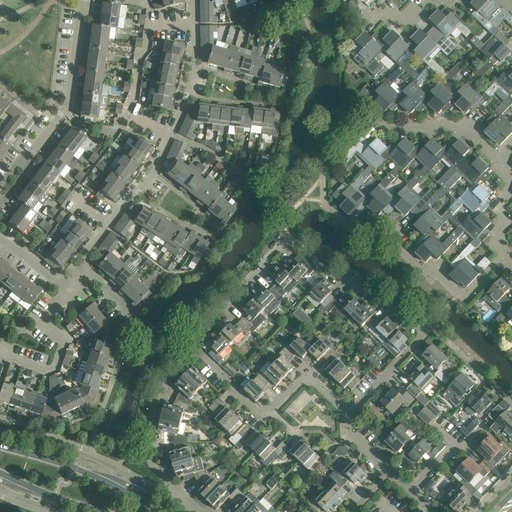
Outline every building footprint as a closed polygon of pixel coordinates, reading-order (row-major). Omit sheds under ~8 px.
[(162,0),(163,4),(158,5),(159,9),(185,3),(183,0),(162,0)] [(233,0),(234,2),(236,9),(247,6),(244,0),(233,0)] [(475,0),(471,5),(475,9),(476,10),(477,11),(478,12),(474,17),(484,27),(489,32),(494,27),(492,25),(490,23),(499,14),(501,15),(505,19),(511,26),(511,16),(495,0),(475,0)] [(99,10),(98,15),(118,17),(125,18),(127,6),(120,5),(105,3),(102,3),(102,10),(99,10)] [(470,32),(465,26),(446,8),(441,13),(439,11),(429,21),(446,36),(455,27),(466,37),(470,32)] [(238,14),(231,15),(233,22),(240,21),(239,19),(238,14)] [(98,15),(98,20),(100,20),(99,26),(110,28),(115,29),(123,30),(125,18),(118,17),(98,15)] [(89,32),(88,37),(108,39),(114,40),(115,29),(110,28),(99,26),(92,25),(91,32),(89,32)] [(475,36),(470,41),(480,50),(489,59),(495,64),(499,60),(503,64),(511,54),(511,53),(511,52),(506,47),(504,45),(499,40),(503,36),(496,28),(494,27),(489,32),(493,35),(494,37),(485,46),(484,45),(480,40),(475,36)] [(419,47),(414,52),(428,65),(433,70),(442,79),(443,79),(448,74),(447,74),(432,59),(429,62),(425,58),(437,45),(420,30),(411,40),(419,47)] [(419,47),(411,40),(410,39),(406,43),(393,31),(383,41),(391,48),(386,53),(400,66),(405,71),(414,80),(415,80),(419,75),(405,61),(411,55),(406,50),(409,47),(414,52),(419,47)] [(379,45),(369,36),(366,33),(357,43),(357,44),(349,52),(356,59),(360,55),(368,63),(364,66),(375,76),(378,73),(380,75),(385,71),(382,68),(383,68),(373,58),(381,48),(386,53),(391,48),(383,41),(379,45)] [(90,42),(89,48),(107,50),(108,39),(88,37),(88,42),(90,42)] [(447,38),(443,42),(452,51),(455,48),(457,46),(448,38),(448,37),(447,38)] [(162,54),(180,57),(181,51),(184,51),(185,47),(159,41),(158,46),(164,47),(162,54)] [(217,67),(223,50),(224,44),(217,41),(215,47),(213,47),(212,47),(211,51),(202,51),(201,57),(206,58),(204,63),(217,67)] [(438,47),(438,48),(447,56),(452,51),(443,42),(438,47)] [(223,71),(227,73),(235,47),(231,46),(229,52),(223,50),(217,67),(224,69),(223,71)] [(232,71),(238,73),(243,56),(237,54),(239,48),(235,47),(227,73),(231,74),(232,71)] [(250,58),(243,56),(238,73),(245,75),(244,78),(248,79),(255,53),(257,48),(253,47),(250,58)] [(86,54),(85,59),(105,62),(107,50),(89,48),(88,55),(86,54)] [(257,48),(255,53),(248,79),(252,80),(253,77),(259,79),(264,62),(258,60),(261,49),(257,48)] [(155,59),(154,63),(180,68),(181,64),(178,63),(180,57),(162,54),(161,60),(155,59)] [(87,65),(86,71),(104,73),(105,62),(85,59),(85,64),(87,65)] [(259,79),(257,85),(262,86),(262,83),(269,85),(274,68),(275,62),(265,59),(264,62),(259,79)] [(479,81),(495,64),(489,59),(458,92),(463,97),(455,105),(465,114),(472,107),(481,98),(468,85),(475,78),(479,81)] [(461,60),(447,74),(448,74),(443,79),(442,79),(430,92),(435,97),(428,104),(438,114),(444,107),(453,97),(441,85),(447,78),(450,81),(466,65),(461,60)] [(154,67),(153,69),(159,70),(158,75),(175,78),(177,72),(180,72),(180,68),(154,63),(154,67)] [(410,114),(417,107),(426,97),(425,97),(416,88),(433,70),(428,65),(419,75),(415,80),(414,80),(402,92),(407,97),(400,104),(410,114)] [(400,66),(375,92),(380,97),(373,103),(383,112),(395,100),(400,104),(407,97),(402,92),(398,97),(389,88),(405,71),(400,66)] [(279,91),(280,87),(285,88),(289,73),(274,68),(269,85),(275,87),(274,90),(279,91)] [(83,77),(82,82),(102,84),(104,73),(86,71),(85,77),(83,77)] [(486,93),(490,97),(500,87),(510,96),(511,94),(511,74),(509,78),(504,73),(486,93)] [(174,85),(175,78),(158,75),(157,81),(151,80),(150,84),(176,89),(177,85),(174,85)] [(84,87),(83,94),(101,96),(102,84),(82,82),(82,87),(84,87)] [(154,96),(171,99),(172,93),(175,94),(176,89),(150,84),(149,88),(155,89),(154,96)] [(417,107),(421,111),(428,104),(435,97),(430,92),(425,97),(426,97),(417,107)] [(444,107),(449,112),(455,105),(463,97),(458,92),(453,97),(444,107)] [(472,107),(476,112),(490,97),(486,93),(481,98),(472,107)] [(80,99),(79,105),(105,108),(107,97),(101,96),(83,94),(82,100),(80,99)] [(170,106),(171,99),(154,96),(152,102),(147,101),(146,105),(172,111),(173,106),(170,106)] [(503,102),(509,107),(511,103),(511,101),(508,97),(503,102)] [(0,98),(0,117),(5,111),(11,104),(6,100),(5,102),(0,98)] [(509,107),(503,102),(496,110),(501,114),(501,115),(502,115),(509,107)] [(0,133),(0,138),(6,142),(26,115),(11,104),(5,111),(14,117),(1,134),(0,133)] [(197,122),(207,124),(210,106),(196,104),(195,108),(190,108),(189,112),(197,116),(196,122),(197,122)] [(216,107),(210,106),(207,124),(212,124),(211,130),(217,131),(221,105),(216,104),(216,107)] [(104,120),(105,108),(79,105),(79,110),(81,110),(80,117),(104,120)] [(224,126),(229,126),(231,109),(225,108),(225,105),(221,105),(217,131),(223,132),(224,126)] [(258,106),(253,106),(252,112),(250,129),(250,132),(260,134),(261,128),(264,110),(257,109),(258,106)] [(238,139),(239,134),(242,107),(238,107),(237,110),(231,109),(229,126),(235,127),(234,139),(238,139)] [(246,108),(242,107),(239,134),(243,134),(243,128),(250,129),(252,112),(246,111),(246,108)] [(261,128),(260,134),(276,136),(277,130),(278,124),(279,113),(275,112),(275,109),(270,108),(270,111),(264,110),(261,128)] [(186,117),(196,122),(197,116),(189,112),(186,117)] [(488,128),(485,131),(495,141),(500,146),(511,132),(511,122),(511,123),(502,115),(501,115),(501,114),(500,116),(491,125),(489,127),(488,128)] [(196,122),(186,117),(183,123),(194,128),(197,122),(196,122)] [(181,128),(191,133),(192,133),(194,128),(183,123),(181,128)] [(67,131),(64,135),(79,147),(87,138),(84,136),(78,131),(73,127),(69,133),(67,131)] [(181,128),(178,134),(189,139),(191,133),(181,128)] [(134,141),(130,147),(144,157),(148,151),(151,153),(153,149),(132,134),(129,138),(134,141)] [(72,156),(79,147),(64,135),(61,139),(63,141),(59,146),(72,156)] [(7,151),(11,146),(6,142),(0,138),(0,152),(5,157),(8,153),(7,151)] [(175,139),(173,145),(184,150),(186,144),(175,139)] [(345,155),(344,156),(348,160),(349,159),(350,159),(355,153),(357,151),(371,165),(361,175),(366,180),(385,161),(380,156),(384,151),(387,148),(377,139),(371,146),(366,141),(357,150),(353,146),(345,155)] [(407,156),(410,153),(414,148),(405,139),(393,151),(389,156),(398,165),(388,175),(394,180),(412,161),(407,156)] [(426,165),(416,175),(421,180),(440,161),(435,156),(441,150),(442,149),(432,139),(416,156),(426,165)] [(437,182),(442,187),(467,161),(463,156),(470,149),(460,139),(445,154),(441,150),(435,156),(440,161),(444,156),(453,165),(437,182)] [(208,142),(207,146),(215,151),(216,143),(208,142)] [(170,150),(181,156),(184,150),(173,145),(170,150)] [(66,165),(72,156),(59,146),(55,151),(53,149),(50,154),(66,165)] [(121,149),(119,152),(141,167),(143,164),(141,162),(144,157),(130,147),(126,152),(121,149)] [(168,156),(178,161),(181,156),(170,150),(168,156)] [(385,161),(389,156),(384,151),(380,156),(385,161)] [(121,159),(118,164),(132,174),(136,169),(138,171),(141,167),(119,152),(117,155),(121,159)] [(415,158),(410,153),(407,156),(412,161),(415,158)] [(49,159),(45,164),(59,174),(66,165),(50,154),(47,158),(49,159)] [(174,166),(178,161),(168,156),(165,161),(174,166)] [(467,161),(442,187),(447,192),(449,195),(449,194),(452,192),(450,189),(462,176),(463,175),(472,183),(468,188),(473,193),(476,190),(480,185),(481,185),(476,180),(480,177),(482,174),(484,172),(489,167),(480,159),(479,158),(472,165),(467,161)] [(100,160),(98,163),(102,166),(106,169),(107,170),(109,166),(100,160)] [(165,173),(176,181),(186,168),(178,161),(174,166),(165,161),(163,166),(167,170),(165,173)] [(216,165),(215,166),(224,173),(224,172),(227,168),(218,162),(216,165)] [(107,170),(106,169),(102,166),(98,163),(95,166),(109,176),(105,182),(119,192),(123,187),(126,188),(128,185),(107,170)] [(192,172),(186,168),(176,181),(181,186),(179,188),(182,191),(199,170),(202,166),(199,163),(192,172)] [(52,183),(59,174),(45,164),(41,169),(39,168),(36,172),(52,183)] [(109,166),(107,170),(128,185),(131,181),(128,180),(132,174),(118,164),(114,170),(109,166)] [(202,166),(199,170),(182,191),(186,193),(188,191),(193,195),(204,181),(198,177),(205,168),(202,166)] [(35,177),(31,182),(45,193),(52,183),(36,172),(33,176),(35,177)] [(342,185),(333,195),(342,204),(341,206),(351,215),(355,211),(357,209),(358,208),(362,212),(368,207),(375,199),(370,194),(365,199),(356,190),(366,180),(361,175),(347,189),(342,185)] [(388,175),(370,194),(375,199),(368,207),(377,216),(384,209),(389,214),(395,207),(402,199),(397,195),(393,199),(384,191),(394,180),(388,175)] [(416,175),(397,195),(402,199),(395,207),(405,216),(420,201),(424,205),(435,194),(430,189),(420,200),(411,191),(421,180),(416,175)] [(204,181),(193,195),(198,199),(196,201),(199,204),(216,183),(207,177),(204,181)] [(38,202),(45,193),(31,182),(27,187),(25,186),(22,190),(38,202)] [(116,197),(119,192),(105,182),(96,195),(101,199),(104,195),(115,203),(118,199),(116,197)] [(219,186),(216,183),(199,204),(203,207),(205,204),(209,208),(210,208),(221,195),(220,194),(215,190),(219,186)] [(246,184),(242,188),(247,193),(251,189),(246,184)] [(473,193),(468,188),(449,208),(455,213),(465,202),(474,211),(469,216),(474,221),(482,213),(482,212),(478,208),(490,195),(480,185),(473,193)] [(31,211),(38,202),(22,190),(19,194),(21,195),(17,200),(31,211)] [(207,212),(206,213),(209,216),(211,213),(216,217),(227,203),(222,199),(225,195),(225,194),(226,193),(223,191),(222,192),(220,194),(221,195),(210,208),(209,208),(207,212)] [(431,227),(436,232),(448,219),(452,215),(455,213),(449,208),(439,218),(430,209),(440,199),(435,194),(424,205),(429,210),(414,225),(424,235),(427,232),(431,227)] [(60,196),(56,201),(61,205),(65,200),(60,196)] [(17,209),(14,213),(30,224),(36,215),(31,211),(17,200),(17,201),(23,205),(19,210),(17,209)] [(227,203),(216,217),(221,221),(219,224),(223,227),(239,206),(236,203),(232,208),(227,203)] [(134,222),(143,227),(152,212),(140,205),(138,208),(135,206),(131,212),(137,216),(133,221),(134,222)] [(124,214),(133,221),(137,216),(131,212),(128,209),(124,214)] [(143,227),(140,232),(146,235),(145,236),(149,238),(163,216),(159,213),(158,216),(152,212),(143,227)] [(23,234),(30,224),(14,213),(11,217),(13,218),(9,224),(23,234)] [(475,239),(471,243),(476,248),(480,244),(490,234),(485,229),(491,223),(482,213),(474,221),(469,216),(457,228),(451,235),(456,240),(466,230),(475,239)] [(134,222),(133,221),(124,214),(121,219),(130,226),(134,222)] [(149,238),(148,238),(152,241),(155,235),(161,239),(171,224),(165,220),(167,218),(163,216),(149,238)] [(78,219),(68,232),(82,242),(86,237),(88,239),(91,235),(80,227),(83,223),(78,219)] [(121,219),(117,224),(127,231),(130,226),(121,219)] [(47,233),(52,227),(47,224),(47,223),(42,229),(47,233)] [(123,236),(127,231),(117,224),(113,229),(123,236)] [(171,224),(161,239),(167,242),(164,247),(167,249),(181,227),(178,225),(176,227),(171,224)] [(181,227),(167,249),(176,255),(177,254),(179,250),(180,250),(189,235),(183,232),(185,230),(181,227)] [(437,260),(441,255),(456,240),(451,235),(441,246),(432,237),(436,232),(431,227),(427,232),(431,236),(416,252),(426,262),(433,255),(437,260)] [(52,232),(57,236),(77,253),(80,249),(78,247),(82,242),(68,232),(64,237),(54,229),(52,232)] [(190,253),(200,239),(194,235),(196,233),(192,230),(189,235),(180,250),(179,250),(177,254),(182,257),(186,251),(190,253)] [(77,253),(57,236),(52,232),(49,235),(59,243),(54,248),(68,259),(72,254),(75,256),(77,253)] [(121,239),(112,232),(108,237),(117,244),(121,239)] [(108,237),(104,241),(114,249),(117,244),(108,237)] [(200,239),(190,253),(194,256),(191,261),(196,265),(211,242),(207,240),(205,242),(200,239)] [(110,253),(114,249),(104,241),(100,246),(109,253),(110,253)] [(462,252),(462,253),(467,257),(476,248),(471,243),(462,252)] [(150,245),(145,253),(150,256),(152,253),(155,248),(150,245)] [(105,258),(109,253),(100,246),(97,251),(100,254),(105,258)] [(54,248),(45,261),(55,269),(57,268),(60,270),(68,259),(54,248)] [(118,260),(110,253),(109,253),(105,258),(101,263),(99,261),(96,264),(106,274),(118,260)] [(279,265),(296,282),(302,276),(304,278),(308,274),(309,275),(314,270),(299,256),(295,261),(292,258),(282,268),(279,265)] [(462,282),(467,286),(490,262),(486,258),(475,268),(466,259),(450,274),(460,284),(462,282)] [(161,259),(160,261),(158,263),(164,267),(167,263),(161,259)] [(118,260),(106,274),(111,278),(109,280),(112,283),(130,263),(127,261),(123,265),(118,260)] [(0,269),(0,282),(3,285),(14,271),(9,267),(10,265),(6,262),(0,269)] [(130,263),(112,283),(116,286),(120,290),(122,288),(134,275),(136,273),(138,270),(133,266),(130,263)] [(169,271),(172,271),(175,266),(171,263),(167,269),(169,271)] [(276,283),(272,287),(283,297),(287,292),(289,293),(297,284),(296,282),(279,265),(272,272),(275,275),(272,279),(276,283)] [(3,285),(12,292),(24,276),(20,273),(19,275),(14,271),(3,285)] [(317,272),(313,276),(320,283),(324,279),(317,272)] [(119,291),(118,292),(122,295),(124,293),(129,297),(140,284),(137,281),(141,277),(139,275),(136,273),(134,275),(122,288),(120,290),(119,291)] [(12,292),(21,299),(32,285),(27,281),(28,279),(24,276),(12,292)] [(331,286),(324,279),(310,294),(325,308),(334,298),(330,294),(331,292),(328,289),(331,286)] [(491,299),(488,302),(498,312),(506,303),(501,298),(510,289),(500,279),(486,294),(491,299)] [(140,284),(129,297),(133,302),(131,304),(135,307),(141,300),(145,303),(152,295),(140,284)] [(32,285),(21,299),(30,306),(41,292),(43,290),(38,286),(37,288),(32,285)] [(283,297),(272,287),(268,291),(264,287),(260,291),(257,288),(251,294),(265,308),(270,313),(284,299),(283,297)] [(248,313),(240,320),(251,330),(252,331),(253,332),(265,320),(265,318),(261,313),(265,308),(251,294),(251,295),(255,299),(244,310),(248,313)] [(334,298),(325,308),(329,312),(336,306),(339,308),(336,312),(343,318),(347,313),(352,317),(366,303),(365,302),(362,306),(350,296),(347,299),(344,296),(339,302),(334,298)] [(511,301),(503,311),(511,319),(508,322),(511,326),(511,301)] [(91,305),(85,310),(78,316),(86,325),(99,314),(95,309),(96,307),(93,303),(91,305)] [(366,303),(352,317),(366,331),(382,315),(381,315),(376,321),(372,317),(373,316),(369,312),(372,309),(366,303)] [(299,308),(293,314),(306,326),(312,320),(299,308)] [(96,332),(99,336),(105,335),(99,328),(108,321),(105,317),(103,319),(99,314),(86,325),(94,334),(96,332)] [(382,315),(366,331),(367,332),(372,326),(386,339),(400,325),(393,318),(391,321),(387,318),(386,319),(382,315)] [(215,331),(215,332),(230,346),(243,332),(246,335),(251,330),(240,320),(233,328),(230,324),(219,335),(215,331)] [(70,323),(65,327),(68,331),(73,326),(76,324),(73,321),(70,323)] [(99,328),(105,335),(102,344),(113,347),(118,333),(108,321),(99,328)] [(386,339),(382,344),(397,358),(401,353),(407,346),(404,343),(408,340),(397,329),(401,325),(400,325),(386,339)] [(220,355),(230,346),(215,332),(209,338),(212,341),(208,345),(213,349),(208,354),(219,364),(223,359),(220,355)] [(313,333),(305,342),(311,349),(320,340),(313,333)] [(111,352),(113,347),(102,344),(105,335),(99,336),(97,341),(95,340),(91,351),(107,357),(109,351),(111,352)] [(311,349),(309,352),(318,361),(322,356),(327,361),(336,351),(338,349),(334,344),(324,335),(320,340),(311,349)] [(288,344),(283,349),(293,358),(297,353),(302,359),(309,352),(311,349),(305,342),(300,338),(291,347),(288,344)] [(442,366),(441,365),(446,359),(433,346),(423,356),(438,370),(434,375),(445,385),(450,380),(441,372),(442,370),(442,366)] [(289,362),(293,358),(283,349),(279,353),(282,356),(273,365),(285,377),(294,367),(289,362)] [(107,357),(91,351),(87,362),(106,369),(107,364),(105,363),(107,357)] [(326,371),(335,380),(346,368),(337,359),(340,356),(336,351),(327,361),(331,365),(326,371)] [(381,365),(371,355),(367,360),(377,369),(381,365)] [(87,362),(83,372),(100,379),(102,373),(104,374),(106,369),(87,362)] [(421,393),(422,391),(435,378),(418,362),(410,370),(413,374),(409,378),(413,383),(411,384),(421,393)] [(261,372),(257,376),(266,385),(271,381),(276,386),(285,377),(273,365),(264,375),(261,372)] [(245,366),(241,370),(247,375),(250,371),(245,366)] [(193,367),(184,376),(199,390),(208,381),(193,367)] [(232,368),(228,372),(232,377),(237,372),(232,368)] [(360,381),(346,368),(335,380),(344,389),(347,386),(351,390),(360,381)] [(80,389),(85,394),(88,387),(98,390),(100,385),(98,385),(100,379),(83,372),(79,384),(82,385),(80,389)] [(450,388),(443,395),(449,400),(455,393),(461,399),(474,385),(463,374),(449,388),(450,388)] [(55,376),(49,379),(49,389),(50,390),(59,386),(57,381),(55,376)] [(180,391),(176,399),(189,406),(191,401),(190,399),(199,390),(184,376),(175,386),(180,391)] [(248,378),(240,385),(245,389),(244,390),(256,402),(265,392),(262,390),(266,385),(257,376),(252,382),(248,378)] [(62,379),(57,381),(59,386),(60,388),(65,386),(62,379)] [(15,385),(10,400),(9,405),(14,407),(14,409),(18,411),(25,392),(27,387),(22,385),(21,383),(16,382),(15,385)] [(9,405),(10,400),(15,385),(10,384),(9,386),(3,384),(0,392),(0,404),(2,405),(3,403),(9,405)] [(416,398),(418,396),(421,393),(411,384),(407,389),(416,398)] [(94,402),(98,390),(88,387),(85,394),(78,397),(83,407),(94,402)] [(396,392),(394,390),(381,403),(393,414),(403,403),(407,407),(414,400),(401,388),(396,392)] [(63,391),(67,400),(72,410),(77,407),(78,409),(83,407),(78,397),(85,394),(80,389),(76,391),(75,389),(69,392),(68,389),(63,391)] [(30,394),(25,392),(18,411),(23,413),(24,410),(30,412),(37,393),(31,391),(30,394)] [(59,396),(50,401),(51,410),(58,407),(62,417),(67,415),(66,413),(72,410),(67,400),(63,391),(58,394),(59,396)] [(42,395),(37,393),(30,412),(36,415),(35,417),(40,418),(44,407),(51,410),(50,401),(41,398),(42,395)] [(466,401),(470,405),(465,410),(472,416),(476,412),(477,412),(480,415),(492,403),(482,393),(480,395),(477,397),(474,393),(466,401)] [(209,408),(214,412),(215,411),(224,402),(219,398),(209,408)] [(165,405),(162,417),(181,422),(184,410),(186,410),(187,410),(193,414),(196,409),(189,406),(176,399),(172,407),(165,405)] [(511,407),(504,401),(503,400),(488,416),(495,423),(490,428),(496,435),(502,429),(511,438),(511,417),(506,412),(511,407)] [(429,402),(424,407),(435,417),(437,419),(442,413),(430,401),(429,402)] [(215,420),(225,428),(236,416),(227,408),(228,406),(224,402),(215,411),(219,415),(215,420)] [(44,407),(40,418),(51,423),(62,417),(58,407),(51,410),(44,407)] [(418,415),(428,424),(434,418),(425,408),(418,415)] [(236,416),(225,428),(233,436),(229,440),(235,445),(238,442),(251,428),(247,424),(245,425),(236,416)] [(174,434),(174,443),(188,442),(188,437),(178,434),(181,422),(162,417),(158,430),(174,434)] [(464,427),(460,431),(467,437),(478,425),(474,421),(466,429),(464,427)] [(402,424),(393,434),(385,442),(397,453),(410,439),(404,433),(408,429),(402,424)] [(252,454),(266,440),(269,437),(264,433),(262,436),(257,431),(256,432),(251,428),(238,442),(242,438),(247,442),(245,443),(251,449),(249,451),(252,454)] [(486,458),(482,462),(491,471),(497,464),(492,459),(499,452),(504,457),(511,449),(503,441),(499,445),(490,437),(477,450),(486,458)] [(266,440),(252,454),(252,455),(255,452),(262,459),(260,461),(266,467),(268,465),(278,455),(287,446),(282,442),(276,449),(266,440)] [(299,461),(310,449),(301,440),(291,450),(287,446),(278,455),(282,460),(290,452),(299,461)] [(430,458),(432,461),(446,446),(441,442),(435,449),(432,449),(423,440),(417,446),(414,443),(411,446),(414,449),(409,455),(418,464),(423,458),(427,462),(430,458)] [(189,447),(188,442),(174,443),(174,451),(170,453),(173,465),(192,460),(189,447)] [(310,449),(299,461),(308,470),(309,470),(313,474),(322,464),(324,462),(331,455),(327,451),(320,458),(310,449)] [(204,469),(200,457),(192,460),(173,465),(177,478),(183,476),(185,482),(194,476),(197,481),(209,473),(206,469),(204,469)] [(469,458),(457,472),(464,478),(460,483),(469,492),(472,495),(473,495),(477,491),(474,488),(484,478),(491,471),(482,462),(478,467),(469,458)] [(334,472),(336,474),(346,483),(350,479),(354,483),(358,480),(361,483),(367,476),(363,472),(359,468),(353,462),(349,466),(344,462),(334,472)] [(198,492),(207,501),(221,487),(212,478),(209,473),(197,481),(201,489),(198,492)] [(341,488),(346,483),(336,474),(331,478),(334,481),(325,491),(339,505),(346,499),(343,495),(346,492),(341,488)] [(431,480),(422,488),(433,499),(437,495),(431,488),(435,484),(431,480)] [(444,501),(448,504),(455,511),(457,511),(470,499),(469,498),(472,495),(469,492),(460,483),(459,481),(451,489),(453,491),(444,501)] [(227,499),(232,503),(242,493),(237,488),(230,495),(221,487),(207,501),(217,510),(227,499)] [(232,511),(249,511),(260,501),(250,493),(246,497),(244,495),(249,491),(246,488),(242,493),(232,503),(236,508),(232,511)] [(307,503),(309,505),(316,511),(318,511),(321,508),(325,511),(326,511),(329,509),(332,511),(339,505),(325,491),(315,501),(312,498),(307,503)] [(259,502),(249,511),(276,511),(277,511),(272,507),(268,511),(259,502)]
